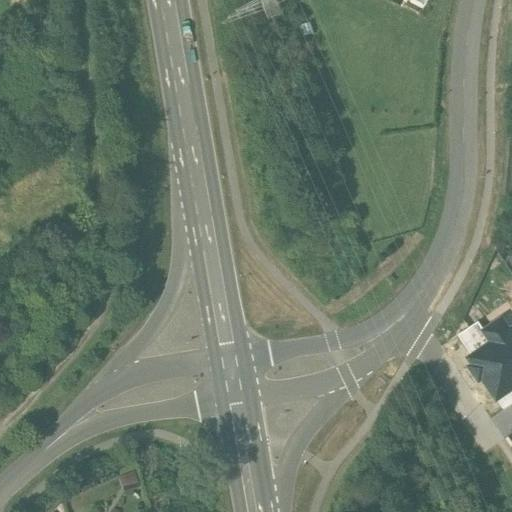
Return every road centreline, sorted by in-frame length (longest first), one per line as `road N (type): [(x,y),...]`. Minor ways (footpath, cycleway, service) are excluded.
road 1 (track): [(80,0),(105,295),(91,329),(0,433)]
road 2 (residential): [(335,362),(383,339),(416,305),(447,249),(464,173),(476,0)]
road 3 (secondary): [(199,185),(168,309),(77,420)]
road 4 (secondary): [(233,380),(199,185)]
road 5 (secondary): [(199,185),(167,0)]
road 6 (secondary): [(276,511),(291,450),(325,403),(335,362)]
road 7 (residential): [(233,380),(77,420)]
road 8 (secondary): [(256,511),(233,380)]
